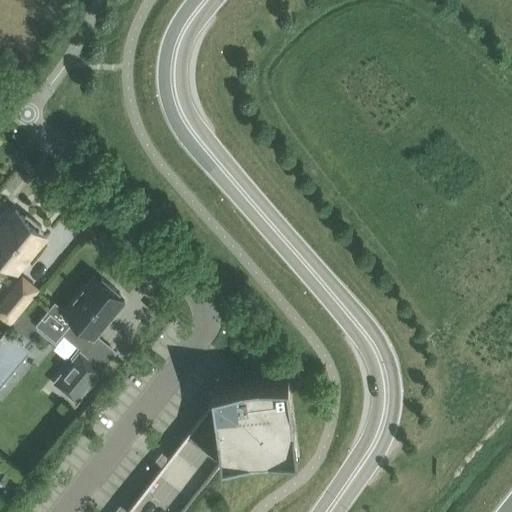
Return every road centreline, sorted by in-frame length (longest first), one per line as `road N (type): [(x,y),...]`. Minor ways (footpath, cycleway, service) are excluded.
road 1 (secondary): [(327,511),(377,436),(383,374),(373,345),(179,109),(172,83),(177,52),(208,0)]
road 2 (residential): [(62,511),(201,340),(204,313),(0,102)]
